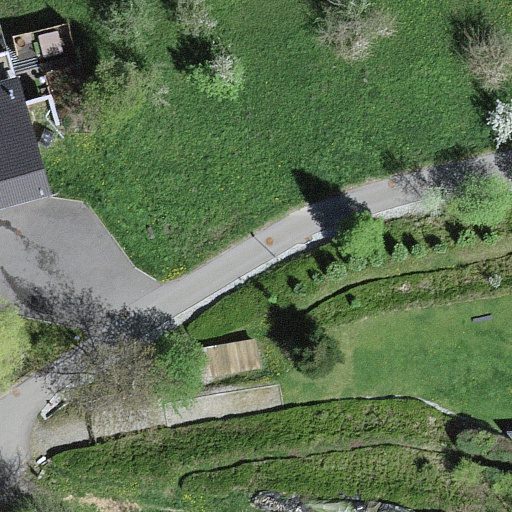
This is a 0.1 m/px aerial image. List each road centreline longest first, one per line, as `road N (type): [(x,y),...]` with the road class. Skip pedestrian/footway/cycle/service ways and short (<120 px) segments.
road 1 (residential): [(0,426),(78,361),(270,240),(349,208),(511,168)]
road 2 (track): [(145,511),(8,487)]
